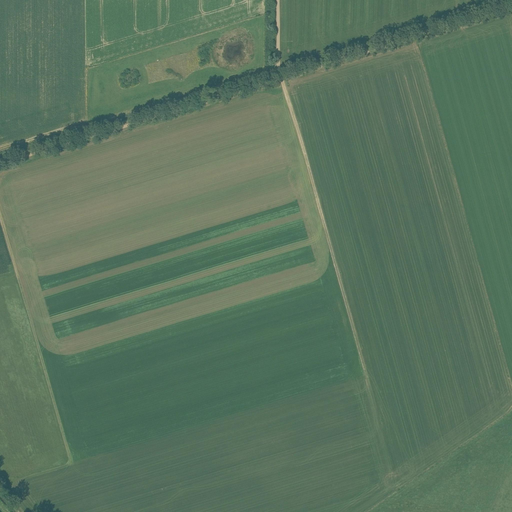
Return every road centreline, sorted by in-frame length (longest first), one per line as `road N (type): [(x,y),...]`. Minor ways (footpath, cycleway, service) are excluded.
road 1 (track): [(280,77),(0,168)]
road 2 (track): [(280,77),(363,357)]
road 3 (track): [(0,210),(71,459)]
